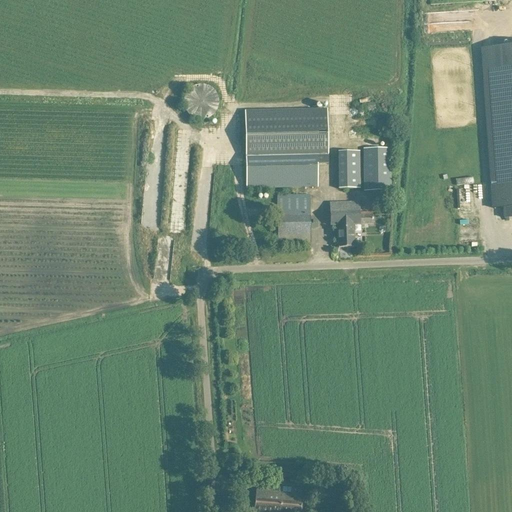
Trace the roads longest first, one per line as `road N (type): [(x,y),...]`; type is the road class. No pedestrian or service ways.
road 1 (unclassified): [(216,511),(200,295),(209,272),(511,259)]
road 2 (track): [(511,222),(487,224),(476,41),(511,39)]
